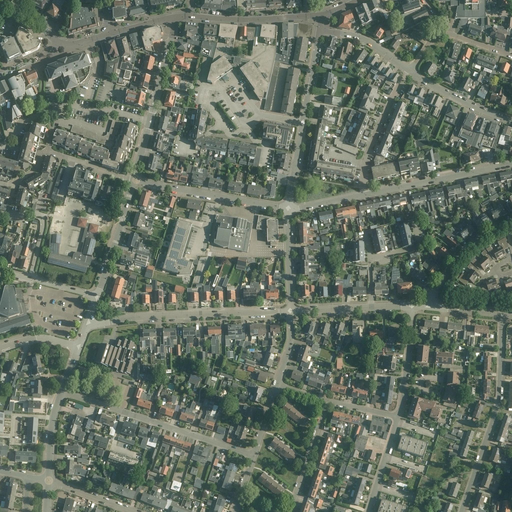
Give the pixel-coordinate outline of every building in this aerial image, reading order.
[(37,0),(34,7),(37,8),(38,8),(42,9),(45,2),(48,4),(49,0),(37,0)] [(58,16),(56,14),(65,0),(53,0),(52,3),(53,5),(52,6),(47,13),(50,15),(50,16),(53,18),(54,18),(54,17),(56,19),(58,16)] [(126,7),(125,0),(121,0),(121,2),(119,2),(114,2),(115,8),(113,10),(114,19),(113,19),(113,20),(116,21),(116,22),(116,23),(124,22),(124,20),(127,19),(127,14),(128,14),(129,18),(130,17),(128,9),(125,9),(125,7),(126,7)] [(125,0),(126,7),(125,7),(125,9),(128,9),(130,17),(146,14),(144,5),(146,5),(145,0),(125,0)] [(159,11),(164,10),(165,10),(165,9),(166,9),(168,9),(173,8),(173,7),(178,6),(180,5),(178,0),(176,0),(177,0),(176,0),(147,0),(150,13),(155,12),(159,11)] [(221,11),(222,0),(201,0),(201,9),(206,9),(207,9),(221,11)] [(222,0),(221,11),(236,12),(236,10),(235,0),(222,0)] [(235,0),(236,10),(238,10),(238,11),(246,10),(266,9),(265,0),(235,0)] [(279,0),(265,0),(266,9),(281,8),(281,0),(280,0),(279,0)] [(416,2),(415,0),(409,0),(405,1),(407,6),(402,7),(404,14),(420,9),(418,2),(416,2)] [(437,0),(438,1),(438,2),(448,2),(448,10),(450,10),(450,2),(449,0),(437,0)] [(457,7),(455,19),(466,19),(466,21),(465,21),(465,24),(464,24),(464,26),(463,27),(463,29),(465,29),(469,19),(485,19),(484,0),(459,0),(459,7),(457,7)] [(375,1),(372,2),(368,4),(371,12),(372,12),(378,9),(378,8),(378,5),(377,6),(375,1)] [(369,13),(366,5),(355,10),(356,11),(362,27),(370,24),(370,23),(373,22),(371,16),(369,13)] [(69,11),(67,33),(68,36),(81,32),(97,28),(92,8),(69,11)] [(411,28),(429,19),(425,11),(424,9),(420,10),(417,11),(399,17),(400,19),(397,20),(403,32),(411,28)] [(342,16),(351,23),(352,25),(357,23),(356,21),(358,20),(354,10),(350,12),(342,16)] [(351,23),(342,16),(339,28),(350,30),(351,23)] [(474,22),(469,20),(467,26),(470,27),(468,33),(479,37),(482,31),(486,32),(485,26),(481,24),(480,28),(476,27),(473,25),(474,22)] [(184,29),(183,37),(190,38),(190,40),(192,40),(191,41),(193,41),(202,42),(204,37),(205,27),(198,26),(198,25),(186,24),(186,29),(184,29)] [(283,56),(276,54),(276,60),(275,61),(291,66),(292,61),(294,55),(297,33),(299,25),(294,25),(293,24),(289,24),(289,25),(288,25),(288,46),(288,55),(288,56),(283,56)] [(288,46),(288,25),(283,26),(283,39),(281,39),(280,53),(283,53),(283,56),(288,56),(288,55),(288,46)] [(299,25),(297,33),(297,34),(298,34),(297,40),(299,40),(308,42),(311,42),(313,27),(299,25)] [(206,57),(212,59),(214,59),(219,39),(220,27),(220,28),(217,28),(217,27),(208,26),(207,26),(207,27),(205,27),(204,34),(204,39),(203,42),(202,45),(200,52),(199,55),(204,56),(206,57)] [(231,27),(226,27),(222,27),(222,26),(221,26),(221,27),(220,26),(220,27),(219,39),(214,59),(213,63),(207,82),(211,83),(212,84),(216,82),(221,78),(224,76),(229,72),(233,70),(232,69),(230,67),(230,66),(230,63),(234,63),(234,65),(234,66),(235,66),(235,67),(236,67),(237,67),(238,67),(239,67),(239,66),(239,65),(240,66),(240,65),(240,63),(241,63),(243,66),(244,68),(242,69),(241,70),(239,71),(240,72),(243,76),(260,101),(262,100),(266,101),(267,99),(267,96),(268,93),(268,90),(269,87),(270,84),(270,82),(271,79),(271,76),(272,73),(273,70),(273,67),(274,64),(274,62),(275,57),(276,54),(277,28),(277,27),(276,27),(276,28),(271,28),(271,27),(266,27),(261,27),(260,27),(260,31),(255,31),(254,41),(251,57),(238,54),(240,44),(234,43),(235,37),(237,29),(238,28),(237,28),(236,27),(236,28),(232,27),(231,27)] [(379,26),(373,36),(379,39),(385,30),(379,26)] [(141,34),(138,34),(142,50),(143,52),(146,52),(146,51),(154,53),(152,44),(161,41),(161,42),(162,42),(163,41),(162,39),(162,36),(161,35),(163,35),(161,28),(159,29),(158,27),(143,32),(144,33),(141,34)] [(497,40),(501,28),(498,27),(497,30),(493,28),(490,36),(496,39),(497,40)] [(504,28),(501,28),(497,40),(499,40),(504,42),(507,33),(502,32),(504,28)] [(19,29),(13,40),(21,57),(36,50),(38,49),(39,47),(39,45),(39,43),(37,42),(35,41),(33,41),(32,42),(32,40),(30,36),(27,33),(23,31),(19,29)] [(254,41),(255,31),(256,29),(241,29),(241,34),(240,34),(240,40),(254,41)] [(137,51),(142,50),(138,34),(137,35),(133,36),(130,37),(128,37),(129,39),(131,47),(130,48),(131,49),(131,57),(132,65),(133,65),(134,63),(137,51)] [(0,53),(2,57),(4,56),(6,62),(7,63),(21,57),(12,38),(2,36),(2,37),(0,36),(0,53)] [(131,47),(129,39),(127,40),(126,37),(117,40),(118,43),(120,52),(121,52),(123,58),(120,69),(126,71),(124,79),(129,80),(131,72),(133,65),(132,65),(131,57),(131,49),(130,48),(131,47)] [(326,49),(325,55),(332,57),(334,58),(339,42),(335,41),(336,39),(330,37),(326,49)] [(394,40),(390,46),(395,50),(400,44),(397,42),(399,41),(401,40),(400,37),(396,38),(396,40),(395,41),(394,40)] [(188,40),(187,45),(186,48),(190,49),(191,45),(194,46),(195,43),(193,42),(193,41),(188,40)] [(110,42),(104,44),(108,56),(109,55),(110,60),(112,60),(112,62),(117,61),(118,59),(117,57),(118,57),(116,50),(117,50),(114,42),(110,43),(110,42)] [(187,45),(179,43),(178,50),(184,51),(184,53),(189,54),(190,49),(186,48),(187,45)] [(339,50),(336,59),(344,61),(346,54),(350,55),(353,45),(344,43),(342,51),(339,50)] [(108,56),(104,44),(102,45),(101,46),(104,58),(105,62),(104,77),(115,78),(120,56),(118,57),(117,57),(118,59),(117,61),(112,62),(112,60),(110,60),(109,55),(108,56)] [(454,51),(452,59),(457,60),(461,46),(456,44),(456,45),(455,44),(453,50),(454,51)] [(356,56),(353,61),(358,65),(361,60),(363,61),(368,53),(362,50),(361,53),(358,51),(355,56),(356,56)] [(458,58),(456,64),(459,66),(462,60),(464,61),(465,58),(469,59),(471,52),(465,50),(464,54),(463,54),(462,57),(461,60),(458,58)] [(145,64),(153,66),(153,63),(154,63),(155,60),(154,60),(152,59),(152,56),(146,55),(145,58),(147,58),(146,61),(143,61),(142,63),(145,64)] [(481,67),(485,57),(479,55),(476,62),(474,61),(472,67),(475,68),(476,65),(481,67)] [(90,71),(90,67),(91,66),(87,56),(82,58),(81,56),(66,61),(65,60),(57,63),(58,64),(47,68),(48,69),(44,71),(48,82),(61,77),(65,91),(76,87),(76,86),(79,84),(82,83),(85,80),(87,77),(89,74),(90,71)] [(176,57),(174,64),(182,66),(181,69),(189,71),(190,65),(185,64),(186,60),(183,60),(184,59),(176,57)] [(373,69),(374,67),(378,60),(373,57),(369,63),(367,61),(362,68),(365,70),(366,68),(368,70),(371,67),(373,69)] [(485,57),(481,67),(487,69),(491,59),(485,57)] [(448,58),(446,65),(452,67),(453,63),(456,64),(457,61),(448,58)] [(497,61),(491,59),(487,69),(492,71),(491,74),(491,75),(490,74),(489,78),(493,80),(497,69),(494,68),(497,61)] [(374,67),(373,69),(370,72),(376,75),(378,73),(380,74),(381,72),(385,66),(380,62),(376,68),(374,67)] [(429,62),(423,71),(431,76),(437,67),(429,62)] [(501,68),(500,71),(507,74),(510,66),(503,64),(502,68),(501,68)] [(381,72),(380,74),(377,79),(379,81),(381,79),(383,81),(385,78),(387,80),(389,78),(393,71),(387,68),(384,74),(381,72)] [(455,80),(452,79),(455,74),(451,73),(452,70),(450,68),(447,74),(445,80),(450,83),(451,82),(453,83),(455,80)] [(25,74),(22,76),(27,87),(31,85),(30,84),(32,83),(33,84),(36,82),(36,80),(37,79),(34,72),(32,72),(26,74),(25,74)] [(323,74),(321,88),(331,90),(333,76),(323,74)] [(389,78),(387,80),(385,83),(390,86),(392,84),(395,85),(400,77),(395,74),(391,79),(389,78)] [(14,78),(7,82),(12,93),(11,94),(12,96),(11,97),(11,109),(11,117),(12,124),(18,121),(17,119),(20,118),(21,115),(18,107),(24,104),(24,87),(23,84),(24,83),(21,76),(14,79),(14,78)] [(171,84),(170,87),(173,88),(173,89),(179,90),(180,83),(181,78),(179,78),(172,76),(171,76),(170,79),(171,80),(170,84),(171,84)] [(484,76),(483,77),(482,79),(490,82),(489,85),(492,86),(494,80),(484,76)] [(465,78),(460,89),(461,89),(461,90),(463,91),(463,90),(467,92),(473,81),(465,78)] [(148,84),(132,80),(132,82),(136,83),(141,84),(140,88),(147,90),(147,89),(148,89),(148,86),(148,84)] [(0,105),(1,108),(6,106),(6,104),(5,102),(10,99),(9,92),(5,83),(5,82),(0,84),(0,105)] [(380,96),(376,94),(377,92),(377,91),(378,89),(369,85),(366,93),(365,96),(362,94),(361,97),(373,102),(374,102),(374,101),(373,100),(374,99),(378,101),(380,96)] [(415,98),(417,95),(414,94),(416,88),(411,85),(407,94),(409,95),(408,99),(414,101),(415,98)] [(34,87),(31,88),(34,96),(35,95),(39,94),(37,86),(34,87)] [(480,90),(477,96),(484,99),(488,90),(482,87),(480,90)] [(35,95),(34,96),(31,88),(25,91),(30,102),(37,99),(35,95)] [(419,89),(417,95),(415,98),(418,99),(417,102),(419,103),(419,105),(422,106),(425,99),(422,97),(425,91),(419,89)] [(176,93),(175,93),(168,91),(167,95),(166,95),(165,98),(174,101),(176,93)] [(502,93),(499,92),(498,94),(497,94),(496,95),(492,93),(490,101),(493,102),(493,101),(497,103),(499,99),(498,99),(500,95),(501,96),(502,93)] [(433,106),(437,97),(431,94),(429,100),(426,99),(423,104),(428,107),(429,104),(433,106)] [(497,103),(497,104),(504,106),(505,103),(504,103),(506,99),(500,97),(501,96),(500,95),(498,99),(499,99),(497,103)] [(325,96),(324,104),(331,105),(333,97),(325,96)] [(135,105),(137,100),(127,97),(128,98),(126,103),(135,105)] [(362,101),(363,101),(362,103),(358,111),(367,114),(368,112),(369,112),(370,109),(373,111),(375,106),(372,104),(372,103),(373,104),(374,102),(373,102),(361,97),(360,99),(363,100),(362,101)] [(437,97),(433,106),(436,108),(435,110),(437,111),(435,116),(438,117),(443,106),(440,105),(443,99),(437,97)] [(174,101),(165,98),(165,102),(165,105),(172,107),(171,112),(177,114),(181,115),(181,113),(182,113),(183,110),(174,107),(176,101),(174,101)] [(144,101),(137,100),(135,105),(135,106),(143,108),(144,101)] [(393,106),(405,111),(407,105),(399,102),(398,105),(394,103),(393,106)] [(320,107),(319,113),(329,115),(330,109),(333,110),(333,107),(325,105),(324,108),(320,107)] [(405,111),(393,106),(392,108),(396,109),(394,113),(402,116),(403,116),(406,117),(407,113),(404,112),(405,111)] [(450,107),(444,121),(456,126),(462,114),(459,112),(459,111),(450,107)] [(160,124),(173,127),(174,124),(172,123),(171,123),(168,122),(169,119),(168,119),(170,113),(166,112),(164,118),(162,118),(160,124)] [(329,115),(319,113),(318,119),(322,120),(322,123),(328,124),(332,125),(333,121),(328,121),(329,115)] [(390,113),(389,116),(400,121),(402,116),(394,113),(393,115),(390,113)] [(359,119),(372,124),(373,122),(368,120),(370,117),(362,114),(359,119)] [(468,141),(476,118),(468,115),(460,138),(468,141)] [(400,121),(389,116),(388,118),(391,119),(390,123),(398,126),(400,121)] [(476,118),(468,141),(469,141),(467,145),(480,150),(482,146),(488,122),(480,119),(480,120),(477,119),(477,118),(476,118)] [(359,119),(357,124),(365,127),(366,126),(368,127),(369,125),(371,126),(372,124),(359,119)] [(264,134),(263,138),(277,141),(276,149),(289,151),(289,146),(287,146),(288,143),(290,143),(291,138),(288,138),(289,135),(292,136),(293,127),(281,125),(281,126),(277,125),(265,122),(264,125),(266,125),(265,128),(264,128),(263,131),(267,131),(266,134),(264,134)] [(501,127),(488,122),(482,146),(495,150),(495,149),(496,149),(501,127)] [(21,148),(20,151),(19,156),(17,161),(20,161),(20,163),(22,166),(24,167),(23,168),(24,170),(29,167),(30,164),(33,165),(34,160),(35,154),(31,153),(32,151),(32,150),(36,151),(37,149),(38,144),(40,139),(43,140),(45,133),(46,129),(45,129),(45,127),(45,126),(38,124),(34,123),(34,124),(33,126),(31,125),(30,129),(29,131),(28,135),(26,135),(25,135),(24,135),(24,136),(23,140),(22,145),(21,147),(21,148)] [(317,125),(316,130),(325,132),(326,127),(327,127),(328,124),(322,123),(321,126),(317,125)] [(398,126),(390,123),(389,125),(386,123),(384,126),(396,131),(398,126)] [(56,131),(52,144),(65,148),(65,150),(78,154),(77,155),(90,159),(90,161),(103,164),(102,166),(117,170),(118,164),(123,166),(125,159),(126,160),(127,156),(126,156),(127,153),(128,153),(130,149),(131,150),(132,144),(131,144),(132,140),(134,141),(135,137),(136,137),(138,132),(137,131),(138,127),(125,124),(121,137),(120,136),(116,149),(114,149),(112,157),(106,155),(107,151),(90,147),(91,145),(78,141),(78,139),(65,136),(66,134),(56,131)] [(365,127),(357,124),(355,129),(368,134),(369,132),(364,130),(365,127)] [(396,131),(384,126),(384,128),(387,129),(386,132),(394,136),(396,131)] [(205,128),(195,127),(194,132),(191,131),(190,134),(189,134),(188,140),(193,141),(194,132),(203,133),(203,131),(204,131),(205,128)] [(504,139),(507,128),(503,127),(501,135),(498,144),(504,146),(505,142),(504,141),(504,139)] [(505,142),(504,146),(502,153),(510,156),(511,147),(511,137),(510,137),(511,130),(511,129),(507,128),(504,139),(504,141),(505,142)] [(353,129),(351,133),(361,137),(363,134),(364,135),(367,136),(368,134),(355,129),(353,129)] [(194,132),(193,141),(194,143),(196,146),(205,147),(206,139),(206,138),(204,136),(203,134),(203,133),(194,132)] [(361,137),(351,133),(349,138),(364,144),(365,142),(360,140),(361,137)] [(380,135),(379,138),(391,143),(393,138),(385,134),(384,137),(380,135)] [(163,141),(164,138),(157,136),(155,143),(162,145),(164,145),(171,147),(172,144),(167,143),(167,142),(163,141)] [(205,147),(196,146),(195,150),(201,151),(202,150),(205,150),(205,149),(210,150),(212,139),(209,138),(209,139),(206,139),(205,147)] [(364,144),(349,138),(347,143),(357,147),(358,144),(363,146),(364,144)] [(391,143),(379,138),(378,140),(382,142),(381,145),(389,148),(391,143)] [(325,143),(314,141),(312,141),(311,148),(324,150),(326,143),(325,143)] [(162,145),(155,143),(153,149),(160,151),(163,152),(164,145),(162,145)] [(376,145),(375,148),(387,153),(389,148),(381,145),(380,147),(376,145)] [(324,150),(311,148),(310,154),(322,156),(323,156),(324,150)] [(387,153),(375,148),(374,150),(378,152),(377,154),(374,162),(375,168),(378,167),(381,166),(385,158),(387,153)] [(427,150),(428,155),(430,164),(425,165),(424,161),(420,162),(423,174),(434,172),(432,164),(435,163),(432,150),(427,150)] [(281,159),(277,159),(276,162),(278,162),(280,162),(289,164),(290,157),(287,156),(288,153),(280,152),(279,156),(282,156),(281,159)] [(466,159),(464,159),(466,165),(474,163),(474,162),(480,160),(480,159),(483,159),(482,152),(473,154),(472,153),(467,154),(468,156),(465,156),(466,159)] [(322,156),(310,154),(308,161),(321,163),(322,156)] [(322,156),(321,163),(323,163),(328,164),(329,160),(327,157),(323,156),(322,156)] [(0,180),(7,182),(11,180),(12,177),(12,175),(14,176),(15,175),(19,173),(20,168),(18,167),(19,165),(16,164),(16,162),(15,162),(0,157),(0,180)] [(149,164),(166,168),(166,165),(163,164),(163,165),(159,164),(160,164),(157,163),(158,159),(151,157),(149,164)] [(404,175),(405,177),(410,176),(418,175),(418,174),(421,174),(418,159),(399,163),(400,171),(401,176),(402,175),(404,175)] [(314,171),(313,174),(321,176),(323,163),(321,163),(308,161),(307,170),(314,171)] [(289,164),(280,162),(279,170),(287,171),(289,164)] [(321,176),(334,178),(336,166),(328,164),(323,163),(321,176)] [(391,164),(393,177),(400,175),(398,163),(391,164)] [(166,168),(149,164),(147,170),(155,172),(156,168),(161,170),(160,177),(163,178),(166,168)] [(393,177),(391,164),(384,166),(387,178),(393,177)] [(175,173),(176,170),(177,167),(174,166),(173,170),(172,173),(169,172),(167,179),(168,179),(168,180),(170,180),(170,179),(174,180),(175,173)] [(185,176),(182,175),(180,182),(181,182),(180,183),(183,183),(183,182),(186,183),(188,177),(189,174),(191,174),(193,168),(188,166),(186,173),(185,176)] [(336,166),(334,178),(347,180),(350,168),(336,166)] [(384,166),(381,166),(378,167),(380,179),(387,178),(384,166)] [(42,167),(41,172),(43,172),(42,175),(47,179),(49,174),(51,169),(42,167)] [(193,167),(193,168),(191,174),(190,178),(193,178),(192,184),(193,184),(193,185),(197,186),(199,173),(196,173),(197,168),(193,167)] [(378,167),(375,168),(372,168),(374,181),(380,179),(378,167)] [(175,173),(174,180),(174,181),(177,182),(177,181),(180,182),(182,175),(183,169),(181,168),(180,171),(176,170),(175,173)] [(350,168),(347,180),(354,181),(356,169),(350,168)] [(69,187),(68,193),(81,197),(81,198),(95,202),(99,187),(86,183),(89,174),(75,169),(71,182),(70,188),(69,187)] [(199,173),(197,186),(201,187),(201,186),(202,186),(203,180),(206,181),(207,180),(207,177),(207,175),(208,171),(204,170),(204,174),(199,173)] [(38,174),(34,176),(38,184),(39,186),(44,183),(43,182),(47,179),(42,175),(40,176),(38,174)] [(507,184),(505,174),(499,175),(500,177),(497,178),(499,185),(501,184),(501,182),(504,182),(505,185),(507,184)] [(206,181),(206,185),(209,186),(209,188),(215,189),(217,180),(213,180),(214,176),(207,175),(207,177),(207,180),(206,181)] [(34,176),(29,179),(34,186),(38,184),(34,176)] [(488,177),(489,185),(493,184),(494,188),(499,187),(498,180),(495,180),(494,176),(491,177),(491,176),(488,176),(488,177)] [(489,185),(488,177),(485,178),(485,177),(482,178),(481,178),(483,186),(487,185),(488,187),(490,187),(489,185)] [(25,182),(20,185),(26,189),(28,187),(28,188),(29,189),(31,190),(35,188),(33,186),(34,186),(29,179),(25,181),(25,182)] [(483,197),(482,191),(480,184),(478,184),(477,179),(473,180),(473,179),(471,180),(471,181),(470,181),(472,188),(472,191),(477,190),(477,193),(478,193),(479,197),(483,197)] [(223,181),(217,180),(215,189),(221,190),(222,188),(225,189),(226,182),(223,182),(223,181)] [(472,188),(470,181),(467,181),(464,181),(464,182),(465,189),(464,190),(464,191),(463,191),(465,198),(468,197),(467,192),(470,192),(471,195),(473,195),(472,191),(472,188)] [(229,183),(226,182),(225,189),(228,189),(228,191),(234,192),(236,184),(229,182),(229,183)] [(245,185),(244,192),(248,193),(247,195),(254,196),(255,187),(256,184),(252,183),(251,186),(249,186),(245,185)] [(242,185),(236,184),(234,192),(241,194),(241,191),(244,192),(245,185),(242,185)] [(18,190),(17,195),(27,197),(28,194),(28,192),(25,191),(26,189),(20,185),(19,190),(18,190)] [(265,190),(264,195),(267,196),(274,197),(275,186),(269,185),(268,190),(265,190)] [(454,188),(453,188),(455,195),(458,194),(459,199),(465,198),(463,191),(461,192),(460,186),(456,187),(456,186),(454,187),(454,188)] [(255,187),(254,196),(260,197),(260,195),(264,195),(265,190),(265,189),(261,188),(255,187)] [(105,188),(102,200),(109,202),(112,189),(105,188)] [(449,199),(446,199),(447,200),(448,207),(451,206),(450,199),(453,198),(454,202),(456,201),(455,195),(453,188),(450,188),(447,188),(448,189),(447,189),(449,199)] [(3,189),(1,197),(7,199),(7,197),(9,197),(10,191),(3,189)] [(444,200),(442,190),(439,191),(439,190),(436,191),(437,199),(441,198),(442,204),(443,204),(443,208),(448,207),(447,200),(444,200)] [(143,193),(141,200),(153,203),(155,204),(156,204),(157,201),(149,199),(150,196),(151,192),(146,191),(145,194),(143,193)] [(431,202),(429,202),(430,207),(431,212),(434,211),(432,202),(435,201),(436,206),(438,205),(437,199),(436,191),(433,192),(432,191),(430,192),(430,193),(429,193),(431,202)] [(419,195),(418,195),(420,206),(424,205),(425,208),(427,208),(428,213),(431,212),(430,207),(428,207),(425,194),(421,194),(418,194),(419,195)] [(405,195),(398,196),(400,204),(406,202),(405,195)] [(412,196),(414,207),(418,206),(419,209),(421,209),(420,206),(418,195),(415,196),(415,195),(412,196)] [(400,204),(398,196),(392,198),(393,205),(394,208),(400,206),(400,204)] [(170,197),(167,207),(173,209),(175,199),(170,197)] [(392,198),(385,199),(387,206),(391,206),(392,212),(395,212),(394,208),(393,205),(392,198)] [(387,206),(385,199),(378,201),(380,208),(384,207),(385,213),(388,212),(387,206)] [(153,203),(141,200),(140,206),(147,208),(147,205),(152,207),(153,203)] [(194,210),(195,202),(189,201),(188,204),(188,205),(187,205),(186,208),(187,208),(187,209),(191,209),(194,210)] [(380,208),(378,201),(372,202),(373,209),(380,208)] [(202,203),(195,202),(194,210),(193,213),(193,217),(196,217),(197,210),(200,211),(201,210),(202,210),(202,206),(201,206),(202,203)] [(372,202),(365,203),(367,211),(373,209),(372,202)] [(367,211),(365,203),(358,205),(360,212),(367,211)] [(496,212),(500,218),(508,213),(502,204),(497,206),(496,204),(494,205),(492,203),(495,209),(495,208),(497,211),(496,212)] [(348,209),(350,215),(350,218),(357,217),(356,214),(355,207),(348,209)] [(344,220),(343,217),(342,210),(335,211),(337,221),(344,220)] [(500,218),(496,212),(491,215),(494,221),(500,218)] [(144,219),(145,215),(144,215),(137,213),(135,220),(149,224),(152,225),(153,222),(144,219)] [(480,220),(484,226),(490,223),(485,213),(481,216),(482,219),(480,220)] [(325,214),(319,215),(320,222),(324,221),(325,225),(327,225),(326,220),(325,214)] [(484,226),(480,220),(477,214),(474,216),(477,222),(475,223),(478,230),(484,226)] [(214,233),(213,241),(214,242),(214,244),(223,249),(228,248),(228,249),(247,253),(252,224),(249,223),(247,222),(247,221),(235,219),(235,220),(225,218),(225,217),(221,216),(221,217),(220,217),(220,216),(216,216),(216,219),(217,219),(216,227),(218,228),(218,230),(216,230),(216,234),(214,233)] [(278,237),(278,221),(275,221),(271,220),(271,218),(269,218),(259,216),(256,230),(267,232),(268,242),(270,242),(271,246),(276,246),(276,242),(278,242),(278,237)] [(464,230),(469,236),(474,232),(469,226),(471,225),(470,225),(472,223),(469,218),(463,222),(467,228),(464,230)] [(50,256),(48,263),(86,273),(88,265),(90,266),(91,261),(92,258),(93,257),(91,257),(95,242),(95,241),(97,235),(99,227),(91,224),(91,225),(89,224),(89,225),(87,225),(88,221),(80,219),(77,227),(86,229),(85,232),(82,243),(84,243),(81,254),(77,253),(76,254),(74,255),(73,259),(59,255),(59,250),(60,244),(61,244),(60,244),(61,237),(51,236),(50,247),(49,256),(50,256)] [(149,224),(135,220),(133,226),(141,228),(142,225),(148,227),(149,224)] [(192,225),(178,221),(163,270),(178,274),(177,276),(191,276),(192,271),(190,271),(193,264),(181,260),(192,225)] [(306,223),(298,223),(298,228),(300,228),(300,231),(307,231),(313,231),(313,228),(310,228),(310,227),(307,227),(306,223)] [(409,230),(408,225),(403,226),(402,223),(396,224),(397,228),(399,227),(400,232),(399,232),(399,233),(409,230)] [(469,236),(464,230),(460,225),(457,226),(462,232),(459,234),(464,240),(469,236)] [(384,236),(383,231),(382,228),(376,229),(377,232),(372,233),(373,239),(384,236)] [(454,248),(455,247),(458,244),(454,240),(456,238),(451,232),(448,229),(443,234),(448,238),(445,241),(454,248)] [(129,240),(143,244),(143,241),(137,240),(138,236),(131,234),(129,240)] [(4,238),(0,252),(0,254),(4,255),(6,248),(6,247),(6,245),(9,246),(10,240),(4,238)] [(496,249),(501,258),(506,255),(503,251),(509,247),(506,241),(507,241),(505,238),(497,243),(500,247),(496,249)] [(143,244),(129,240),(127,247),(135,249),(137,250),(136,253),(148,256),(149,254),(139,251),(140,247),(143,248),(144,245),(142,244),(143,244)] [(314,247),(305,247),(305,249),(301,250),(301,256),(308,256),(308,250),(310,250),(319,250),(319,247),(314,247)] [(501,258),(496,249),(493,251),(491,247),(490,248),(486,250),(491,257),(494,255),(497,260),(501,258)] [(438,258),(432,248),(429,250),(435,260),(438,258)] [(443,248),(439,254),(446,259),(450,254),(443,248)] [(9,252),(7,262),(10,263),(10,264),(13,265),(13,264),(14,264),(15,257),(19,258),(21,251),(15,250),(14,253),(9,252)] [(484,257),(481,260),(488,267),(491,264),(488,260),(490,258),(485,250),(481,254),(484,257)] [(148,256),(136,253),(135,254),(125,251),(123,256),(122,256),(120,264),(125,265),(127,264),(128,266),(131,267),(131,266),(132,266),(133,264),(134,264),(145,268),(148,258),(147,258),(148,256)] [(418,260),(416,252),(408,254),(409,262),(418,260)] [(157,260),(150,258),(149,263),(148,266),(146,273),(153,275),(157,260)] [(488,267),(481,260),(478,262),(475,259),(471,263),(478,269),(480,267),(484,271),(488,267)] [(425,262),(422,266),(433,275),(438,268),(432,263),(430,266),(425,262)] [(468,274),(476,280),(479,276),(475,272),(477,270),(470,264),(467,268),(471,271),(468,274)] [(393,267),(393,268),(391,285),(397,285),(397,283),(397,278),(400,278),(399,269),(397,269),(396,267),(393,267)] [(422,274),(416,269),(411,275),(412,276),(411,277),(415,280),(416,279),(418,281),(420,282),(420,283),(424,285),(425,285),(429,281),(428,280),(429,280),(426,277),(427,276),(423,273),(422,274)] [(272,286),(272,277),(267,277),(267,273),(262,273),(261,281),(266,281),(266,286),(268,286),(269,291),(265,291),(265,296),(266,296),(266,299),(272,299),(272,291),(272,286)] [(274,277),(272,277),(272,286),(272,291),(272,299),(278,299),(278,295),(279,295),(279,285),(276,285),(276,282),(280,282),(280,277),(280,273),(275,273),(274,277)] [(476,280),(468,274),(466,277),(462,274),(458,280),(465,286),(469,281),(473,284),(476,280)] [(130,275),(128,282),(135,284),(137,277),(130,275)] [(117,279),(115,285),(122,287),(128,289),(129,286),(123,285),(124,281),(117,279)] [(490,281),(493,290),(494,292),(498,291),(499,294),(503,293),(500,283),(497,284),(495,279),(490,281)] [(335,287),(335,296),(336,296),(336,297),(338,297),(338,296),(342,296),(342,292),(343,292),(343,288),(348,288),(350,283),(350,281),(347,281),(343,280),(336,280),(336,283),(336,284),(335,287)] [(398,283),(397,283),(397,285),(398,285),(398,286),(398,294),(407,293),(406,283),(402,283),(402,280),(398,280),(398,283)] [(511,290),(508,280),(503,282),(505,287),(502,288),(506,297),(510,296),(508,291),(511,290)] [(493,290),(490,281),(485,282),(487,287),(479,290),(478,294),(475,294),(475,297),(484,298),(491,296),(490,292),(493,290)] [(115,285),(114,291),(126,295),(127,293),(121,291),(122,287),(115,285)] [(177,286),(175,292),(183,294),(185,288),(177,286)] [(244,300),(250,300),(250,286),(241,286),(240,291),(240,293),(244,293),(244,300)] [(260,286),(250,286),(250,300),(257,300),(256,293),(260,293),(260,286)] [(309,287),(301,287),(301,293),(302,293),(302,298),(303,298),(303,299),(305,299),(305,298),(309,298),(308,294),(309,294),(309,293),(314,292),(313,286),(309,287)] [(0,334),(30,324),(28,316),(27,317),(24,304),(25,304),(24,302),(23,297),(22,290),(14,290),(14,289),(14,288),(13,288),(13,287),(12,287),(6,287),(5,287),(4,288),(4,289),(0,303),(0,334)] [(216,287),(214,293),(215,294),(216,301),(217,301),(217,302),(219,302),(219,301),(223,301),(222,293),(223,290),(216,287)] [(126,295),(114,291),(112,298),(115,299),(114,301),(115,302),(118,303),(120,303),(121,298),(126,300),(125,305),(130,305),(131,297),(126,295)] [(163,292),(155,292),(155,304),(163,304),(163,292)] [(148,294),(141,294),(141,297),(142,297),(142,304),(149,304),(149,297),(148,297),(148,294)] [(354,322),(353,322),(353,332),(357,332),(357,337),(353,337),(353,344),(361,344),(361,347),(360,347),(360,355),(364,355),(364,347),(365,347),(365,344),(366,344),(366,337),(363,337),(362,330),(363,330),(363,322),(357,322),(357,321),(357,320),(354,320),(354,321),(354,322)] [(305,328),(306,328),(304,334),(312,336),(316,324),(308,322),(307,326),(305,326),(305,328)] [(319,334),(319,336),(325,338),(323,346),(326,347),(331,332),(328,332),(330,326),(322,323),(319,334)] [(341,346),(345,334),(342,333),(344,327),(344,325),(337,323),(334,333),(337,334),(335,340),(336,340),(335,344),(341,346)] [(241,326),(235,327),(235,336),(239,336),(239,341),(245,340),(245,339),(245,332),(242,333),(241,327),(241,326)] [(259,337),(258,326),(250,327),(250,337),(251,337),(251,338),(259,337)] [(268,333),(269,341),(269,347),(276,347),(275,340),(275,333),(280,333),(279,326),(275,326),(275,327),(270,327),(271,333),(268,333)] [(191,328),(189,328),(190,344),(190,348),(192,348),(192,344),(193,344),(193,339),(194,339),(193,336),(196,335),(196,338),(200,338),(199,331),(196,331),(196,328),(195,328),(195,327),(191,327),(191,328)] [(235,336),(235,327),(228,327),(229,333),(225,333),(225,340),(226,346),(230,346),(230,340),(232,340),(232,336),(235,336)] [(389,339),(386,339),(386,344),(386,352),(387,352),(391,353),(390,347),(390,343),(394,343),(394,338),(394,335),(399,335),(399,329),(389,330),(389,339)] [(143,334),(140,334),(140,342),(142,342),(142,348),(145,348),(150,348),(150,345),(150,342),(149,339),(149,331),(142,332),(143,334)] [(370,332),(370,339),(373,339),(373,342),(376,342),(376,340),(379,340),(379,331),(373,331),(373,332),(370,332)] [(96,357),(94,363),(108,367),(108,366),(116,369),(116,368),(119,369),(118,372),(126,375),(126,374),(130,375),(135,361),(131,360),(134,352),(131,351),(131,349),(133,349),(135,343),(122,339),(121,342),(116,340),(115,346),(117,347),(116,349),(101,344),(99,349),(100,349),(97,357),(96,357)] [(418,346),(417,364),(427,365),(429,348),(418,346)] [(255,352),(254,356),(272,363),(275,355),(274,355),(276,349),(269,347),(268,347),(266,353),(268,353),(267,356),(255,352)] [(299,353),(309,356),(310,352),(314,354),(315,351),(302,347),(299,353)] [(309,356),(299,353),(297,361),(302,362),(300,367),(303,368),(309,370),(311,363),(307,362),(309,356)] [(436,354),(435,364),(453,366),(454,355),(436,354)] [(23,372),(27,371),(41,368),(40,365),(41,365),(40,362),(39,363),(39,359),(39,358),(39,356),(35,357),(36,358),(32,359),(33,365),(23,367),(21,372),(23,372)] [(272,363),(254,356),(253,358),(260,361),(259,364),(263,365),(263,366),(270,368),(272,363)] [(8,362),(4,372),(5,373),(7,374),(8,374),(12,375),(8,387),(14,389),(20,374),(17,373),(16,374),(14,373),(17,365),(8,362)] [(395,372),(396,365),(383,363),(382,363),(382,366),(387,367),(387,370),(395,372)] [(41,371),(41,368),(27,371),(27,373),(31,373),(31,376),(33,376),(33,379),(39,379),(40,379),(40,378),(40,375),(42,374),(42,371),(41,371)] [(447,389),(443,402),(445,402),(443,406),(456,410),(457,405),(455,405),(456,402),(454,401),(457,393),(459,393),(460,390),(460,387),(458,387),(459,378),(461,378),(461,375),(463,375),(463,370),(450,369),(450,373),(449,373),(448,386),(449,386),(449,388),(449,390),(447,389)] [(293,371),(291,379),(296,381),(296,382),(299,383),(302,374),(293,371)] [(257,372),(256,376),(259,377),(258,381),(265,383),(268,377),(264,376),(264,375),(257,372)] [(189,383),(195,385),(198,386),(201,376),(192,373),(189,383)] [(231,383),(232,380),(233,377),(221,373),(220,376),(228,379),(227,382),(231,383)] [(314,388),(318,378),(311,376),(308,386),(314,388)] [(318,376),(318,378),(314,388),(320,390),(324,381),(325,378),(318,376)] [(484,388),(490,388),(490,381),(486,381),(486,377),(484,377),(484,384),(481,384),(481,388),(484,388)] [(34,382),(31,382),(30,386),(27,386),(27,388),(30,388),(41,389),(41,386),(42,386),(42,383),(41,383),(41,382),(39,382),(39,379),(33,379),(34,382)] [(354,390),(352,396),(352,397),(353,398),(355,398),(356,397),(359,398),(362,382),(361,382),(360,386),(358,387),(357,391),(354,390)] [(362,382),(359,398),(366,400),(368,391),(364,390),(365,388),(363,387),(364,383),(362,382)] [(393,385),(386,384),(386,385),(383,384),(384,384),(376,383),(376,386),(381,387),(381,388),(386,389),(386,391),(392,392),(393,385)] [(332,385),(331,392),(338,393),(339,387),(332,385)] [(339,387),(338,393),(345,395),(347,388),(340,387),(339,387)] [(30,388),(30,391),(29,395),(33,395),(33,398),(38,398),(39,395),(41,395),(41,394),(41,395),(41,392),(41,389),(30,388)] [(142,391),(136,389),(134,398),(139,400),(141,393),(142,391)] [(243,389),(243,391),(261,397),(263,391),(257,389),(255,393),(252,392),(243,389)] [(261,397),(243,391),(242,391),(243,392),(242,394),(250,397),(250,396),(254,397),(252,402),(259,404),(261,397)] [(141,393),(139,400),(137,406),(143,408),(147,396),(148,395),(145,395),(141,393)] [(148,394),(148,395),(147,396),(143,408),(150,410),(153,401),(150,400),(151,395),(148,394)] [(170,403),(169,403),(165,416),(172,418),(176,405),(175,404),(177,397),(173,396),(170,403)] [(392,399),(385,398),(385,400),(374,398),(374,399),(372,398),(371,404),(375,405),(376,400),(384,402),(384,404),(385,404),(384,410),(388,411),(389,405),(391,405),(392,399)] [(414,398),(408,418),(418,421),(421,411),(431,414),(430,418),(439,421),(442,410),(435,408),(436,405),(414,398)] [(40,402),(29,401),(28,409),(40,410),(40,406),(41,406),(41,404),(41,403),(40,403),(40,402)] [(165,416),(169,403),(170,402),(168,401),(167,405),(166,404),(165,407),(162,406),(159,414),(165,416)] [(208,408),(206,411),(207,411),(211,413),(213,408),(214,405),(214,403),(210,401),(210,402),(208,408)] [(478,401),(475,411),(481,413),(483,407),(480,405),(481,402),(478,401)] [(188,416),(186,422),(193,424),(193,423),(195,418),(198,419),(199,416),(192,414),(193,410),(194,411),(196,404),(192,403),(190,410),(188,416)] [(287,415),(292,408),(287,404),(282,410),(287,415)] [(239,408),(238,411),(241,411),(255,416),(257,410),(250,408),(245,406),(244,410),(239,408)] [(209,419),(206,429),(212,431),(215,424),(212,423),(213,420),(212,420),(213,417),(214,417),(217,410),(213,408),(211,413),(210,416),(209,419)] [(292,408),(287,415),(292,419),(298,412),(292,408)] [(182,413),(180,420),(186,422),(188,416),(190,410),(187,409),(185,415),(182,413)] [(238,421),(238,422),(241,423),(248,425),(249,422),(252,423),(255,416),(241,411),(240,414),(241,415),(241,416),(243,416),(243,417),(247,418),(246,421),(239,419),(238,421)] [(481,413),(475,411),(472,418),(469,416),(467,420),(474,422),(475,419),(478,420),(481,413)] [(303,416),(298,412),(292,419),(298,423),(303,416)] [(338,425),(341,414),(334,413),(333,419),(332,419),(331,423),(336,424),(335,427),(338,428),(338,425)] [(506,413),(503,423),(509,425),(511,425),(511,422),(510,422),(511,419),(509,418),(510,415),(506,413)] [(347,416),(341,414),(338,425),(338,428),(342,428),(342,429),(344,429),(345,423),(347,416)] [(72,424),(77,426),(86,429),(91,431),(93,423),(91,423),(92,421),(86,419),(75,415),(72,424)] [(106,425),(108,417),(102,415),(102,417),(98,416),(95,424),(101,426),(101,424),(106,425)] [(201,421),(199,427),(206,429),(209,419),(210,416),(207,415),(205,421),(202,420),(201,421)] [(303,416),(298,423),(301,425),(300,426),(302,428),(308,421),(303,416)] [(116,420),(108,417),(106,425),(110,427),(109,429),(115,431),(118,422),(115,422),(116,420)] [(358,435),(362,425),(363,420),(360,419),(355,434),(358,435)] [(376,433),(378,423),(372,422),(369,434),(372,435),(373,432),(376,433)] [(128,435),(131,425),(131,424),(127,423),(126,423),(125,423),(124,427),(122,433),(128,435)] [(231,427),(230,429),(246,435),(248,429),(247,428),(248,425),(241,423),(239,426),(237,429),(231,427)] [(384,424),(378,423),(376,433),(379,433),(378,436),(381,437),(384,424)] [(507,431),(509,425),(503,423),(501,429),(507,431)] [(77,426),(72,424),(68,434),(76,437),(79,437),(78,441),(82,442),(85,434),(81,432),(81,431),(76,429),(77,426)] [(131,425),(128,435),(133,437),(137,427),(131,425)] [(362,425),(358,435),(366,437),(367,434),(369,428),(362,425)] [(218,427),(217,433),(224,435),(226,429),(218,427)] [(141,428),(138,437),(143,438),(140,448),(145,450),(149,438),(147,437),(149,431),(141,428)] [(230,429),(229,433),(238,437),(238,439),(244,442),(246,435),(230,429)] [(507,431),(501,429),(499,435),(505,437),(505,435),(507,431)] [(459,433),(458,435),(472,440),(474,433),(468,431),(467,434),(462,432),(462,434),(459,433)] [(155,445),(156,445),(160,434),(156,433),(154,432),(151,438),(154,439),(153,444),(155,445)] [(110,439),(95,435),(92,444),(107,449),(110,439)] [(358,435),(356,443),(366,446),(369,438),(366,438),(366,437),(358,435)] [(458,435),(457,437),(461,438),(461,440),(465,441),(464,443),(470,445),(472,440),(458,435)] [(505,437),(499,435),(496,441),(502,443),(503,441),(507,442),(508,441),(511,442),(511,439),(508,438),(505,437)] [(170,445),(172,439),(165,436),(163,443),(167,444),(164,453),(166,453),(167,450),(168,451),(170,445)] [(400,443),(406,445),(409,438),(402,436),(400,443)] [(340,440),(334,438),(333,441),(325,438),(323,444),(333,448),(335,442),(340,444),(343,438),(341,437),(340,440)] [(406,445),(413,447),(415,440),(409,438),(406,445)] [(178,441),(172,439),(170,445),(176,447),(178,441)] [(275,450),(281,443),(275,439),(270,445),(275,450)] [(413,447),(419,449),(422,442),(415,440),(413,447)] [(185,443),(178,441),(176,447),(183,449),(185,443)] [(419,449),(426,451),(428,444),(422,442),(419,449)] [(185,443),(183,449),(189,452),(192,445),(185,443)] [(281,443),(275,450),(281,454),(286,447),(281,443)] [(366,446),(356,443),(353,450),(358,451),(364,453),(366,446)] [(398,450),(404,452),(406,445),(400,443),(398,450)] [(454,445),(454,447),(462,450),(468,452),(470,445),(464,443),(463,448),(454,445)] [(333,448),(323,444),(321,450),(332,454),(333,450),(336,451),(336,449),(333,448)] [(404,452),(411,454),(413,447),(406,445),(404,452)] [(65,446),(64,454),(73,454),(77,455),(77,456),(81,457),(81,446),(73,446),(73,447),(65,446)] [(291,451),(286,447),(281,454),(286,458),(291,451)] [(411,454),(417,456),(419,449),(413,447),(411,454)] [(462,450),(454,447),(453,450),(457,451),(461,453),(460,456),(466,458),(468,452),(462,450)] [(199,448),(198,450),(195,449),(194,454),(197,455),(196,457),(199,459),(197,464),(200,465),(200,463),(203,457),(205,450),(199,448)] [(417,456),(423,458),(426,451),(419,449),(417,456)] [(507,460),(508,458),(504,457),(504,456),(500,454),(501,451),(494,449),(492,455),(499,458),(507,460)] [(99,450),(97,456),(106,458),(108,452),(99,450)] [(208,460),(212,461),(214,455),(210,453),(211,452),(205,450),(203,457),(200,463),(203,464),(204,460),(207,461),(208,461),(208,460)] [(321,450),(319,457),(329,460),(330,457),(335,459),(336,455),(332,454),(321,450)] [(21,462),(22,453),(17,453),(17,451),(14,451),(14,453),(15,453),(15,462),(21,462)] [(291,451),(286,458),(289,460),(288,461),(291,463),(297,456),(291,451)] [(376,453),(369,451),(367,459),(371,460),(373,461),(376,453)] [(117,453),(111,452),(108,461),(114,463),(117,453)] [(114,463),(119,465),(122,455),(117,453),(114,463)] [(119,465),(124,467),(128,457),(122,455),(119,465)] [(499,458),(492,455),(490,461),(497,464),(498,461),(502,462),(502,461),(506,463),(507,460),(499,458)] [(133,459),(128,457),(124,467),(130,468),(133,459)] [(329,460),(319,457),(317,463),(320,464),(319,468),(325,470),(330,472),(333,473),(334,469),(326,466),(327,463),(328,463),(329,460)] [(133,459),(130,468),(135,470),(138,461),(133,459)] [(223,466),(222,469),(229,471),(236,473),(238,467),(235,466),(236,463),(232,462),(231,465),(230,468),(227,467),(226,468),(223,466)] [(347,467),(346,470),(353,472),(364,475),(365,473),(369,475),(372,467),(363,464),(361,471),(347,467)] [(219,470),(226,473),(225,476),(227,477),(234,479),(236,473),(229,471),(222,469),(220,468),(219,470)] [(403,477),(409,479),(412,472),(405,469),(403,473),(392,469),(390,476),(394,478),(393,479),(394,480),(396,481),(397,481),(398,479),(402,481),(403,477)] [(316,472),(314,478),(323,481),(324,477),(326,478),(327,475),(332,477),(333,473),(330,472),(325,470),(324,474),(316,472)] [(443,479),(444,472),(433,470),(432,477),(443,479)] [(264,485),(269,478),(264,474),(258,480),(264,485)] [(483,480),(490,483),(491,479),(492,480),(493,478),(492,477),(492,476),(485,474),(483,480)] [(94,475),(91,482),(104,487),(107,480),(94,475)] [(217,477),(216,480),(218,480),(223,482),(225,482),(232,485),(234,479),(227,477),(225,476),(224,479),(217,477)] [(269,478),(264,485),(269,489),(274,482),(269,478)] [(323,481),(314,478),(312,484),(319,486),(322,487),(323,487),(324,484),(327,484),(327,482),(323,481)] [(357,485),(364,488),(366,481),(359,479),(357,478),(356,481),(359,482),(357,485)] [(490,483),(483,480),(481,487),(488,489),(488,488),(489,488),(490,487),(489,486),(490,483)] [(171,490),(179,492),(182,484),(174,481),(171,490)] [(135,493),(130,491),(127,498),(133,500),(135,495),(139,497),(141,490),(142,486),(144,484),(140,482),(140,483),(139,484),(140,484),(140,486),(138,489),(137,489),(135,493)] [(221,488),(220,492),(226,494),(227,490),(230,491),(232,485),(225,482),(223,482),(221,488)] [(274,482),(269,489),(274,493),(279,486),(274,482)] [(453,483),(451,489),(458,492),(460,486),(453,483)] [(116,493),(118,487),(112,484),(110,491),(116,493)] [(312,484),(310,490),(317,492),(319,486),(312,484)] [(354,484),(354,487),(353,487),(356,488),(355,491),(362,493),(364,488),(357,485),(354,484)] [(279,486),(274,493),(277,495),(276,496),(279,498),(285,491),(279,486)] [(124,489),(118,487),(116,493),(121,496),(124,489)] [(150,496),(147,503),(153,506),(158,493),(159,489),(157,488),(154,495),(154,494),(152,498),(150,496)] [(124,489),(121,496),(127,498),(130,491),(124,489)] [(458,492),(451,489),(449,496),(456,498),(458,492)] [(317,492),(310,490),(308,497),(315,499),(317,495),(319,496),(320,493),(317,492)] [(362,493),(355,491),(353,491),(351,497),(353,498),(360,500),(362,493)] [(478,494),(476,500),(483,503),(486,496),(490,498),(492,494),(489,493),(489,494),(484,492),(483,495),(478,494)] [(158,493),(153,506),(158,508),(159,507),(161,501),(162,498),(159,496),(160,493),(158,493)] [(147,503),(150,496),(144,494),(141,501),(147,503)] [(208,500),(208,503),(224,508),(226,502),(224,502),(226,497),(219,495),(217,503),(215,502),(208,500)] [(168,511),(172,502),(169,501),(170,501),(167,500),(168,499),(162,497),(162,498),(161,501),(159,507),(159,508),(158,509),(161,510),(162,509),(164,510),(165,509),(168,511)] [(67,499),(66,505),(73,507),(74,501),(67,499)] [(380,507),(386,509),(388,502),(382,500),(380,507)] [(476,500),(474,507),(478,509),(477,511),(485,511),(486,511),(481,510),(483,503),(476,500)] [(493,501),(492,506),(510,509),(511,503),(501,502),(500,503),(497,503),(497,501),(493,501)] [(0,507),(0,510),(7,511),(8,509),(12,510),(12,507),(13,507),(14,504),(13,504),(5,502),(4,508),(0,507)] [(178,511),(180,510),(181,507),(176,505),(176,503),(172,502),(168,511),(171,511),(178,511)] [(386,509),(393,511),(395,504),(388,502),(386,509)] [(222,511),(224,508),(208,503),(207,505),(213,507),(216,508),(215,511),(216,511),(222,511)] [(243,504),(242,506),(253,510),(257,511),(259,507),(254,506),(254,507),(252,507),(253,504),(250,503),(250,506),(243,504)]
